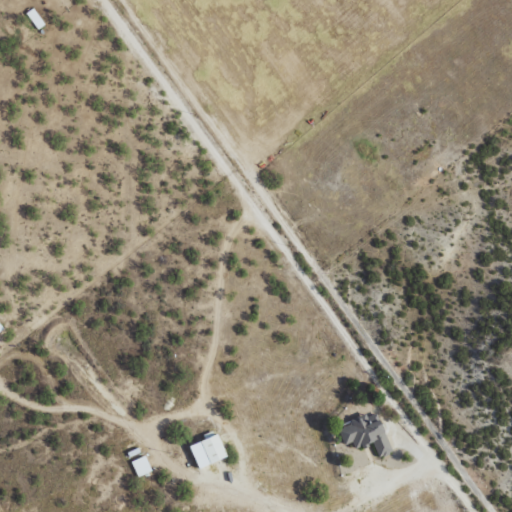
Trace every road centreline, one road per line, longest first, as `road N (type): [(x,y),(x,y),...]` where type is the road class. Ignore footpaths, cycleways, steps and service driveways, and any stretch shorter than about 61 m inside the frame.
road 1 (track): [(492,511),(108,0)]
road 2 (track): [(117,511),(123,30)]
